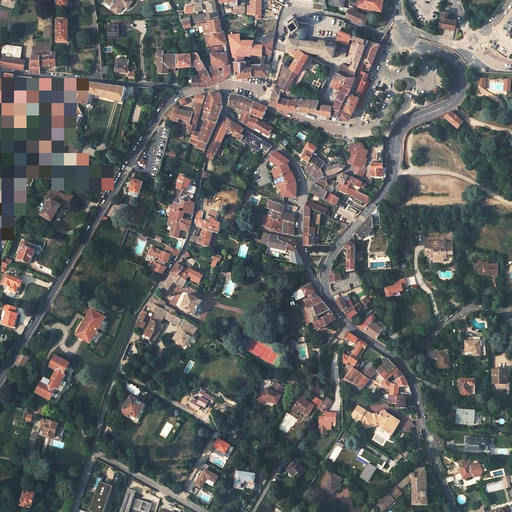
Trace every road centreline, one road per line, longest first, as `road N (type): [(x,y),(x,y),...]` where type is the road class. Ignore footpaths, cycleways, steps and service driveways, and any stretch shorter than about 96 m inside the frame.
road 1 (residential): [(71,511),(136,315),(192,228),(203,160),(224,112)]
road 2 (tertiary): [(400,31),(453,60),(460,88),(398,129),(387,187),(336,247),(323,287)]
road 3 (residential): [(111,193),(0,379)]
road 4 (residential): [(0,70),(194,90)]
road 5 (residential): [(285,50),(277,44),(292,10),(336,15),(374,32),(398,17)]
road 6 (residential): [(353,130),(267,105),(258,89),(227,83)]
road 7 (residential): [(194,90),(165,106),(111,193)]
road 8 (residential): [(511,315),(474,307),(456,313),(403,368)]
road 9 (track): [(393,171),(444,172),(511,203)]
